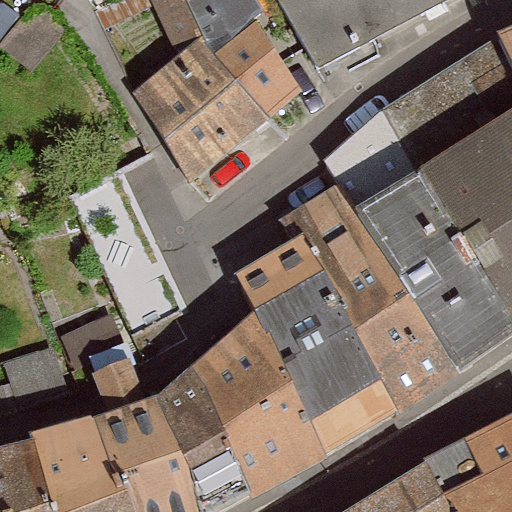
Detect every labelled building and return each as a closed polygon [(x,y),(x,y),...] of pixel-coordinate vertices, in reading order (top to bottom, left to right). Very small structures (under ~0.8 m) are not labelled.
[(202,39),(184,0),(160,0),(183,49),(202,39)] [(265,120),(295,94),(233,0),(184,0),(202,39),(202,47),(265,120)] [(275,0),(319,71),(460,0),(275,0)] [(511,42),(499,48),(511,74),(511,42)] [(187,181),(265,120),(202,47),(135,99),(187,181)] [(511,327),(511,74),(499,48),(385,118),(511,327)] [(459,371),(511,333),(511,327),(385,118),(326,170),(342,196),(459,371)] [(394,415),(459,371),(342,196),(280,225),(294,247),(394,415)] [(321,457),(394,415),(294,247),(244,277),(259,316),(321,457)] [(191,368),(246,498),(314,461),(321,457),(259,316),(250,323),(191,368)] [(195,511),(220,511),(246,498),(191,368),(147,394),(195,511)] [(126,511),(195,511),(147,394),(88,419),(126,511)] [(25,434),(49,511),(126,511),(88,419),(25,434)] [(511,511),(511,429),(426,472),(444,511),(511,511)] [(0,511),(49,511),(25,434),(0,441),(0,511)] [(444,511),(426,472),(358,511),(444,511)]
